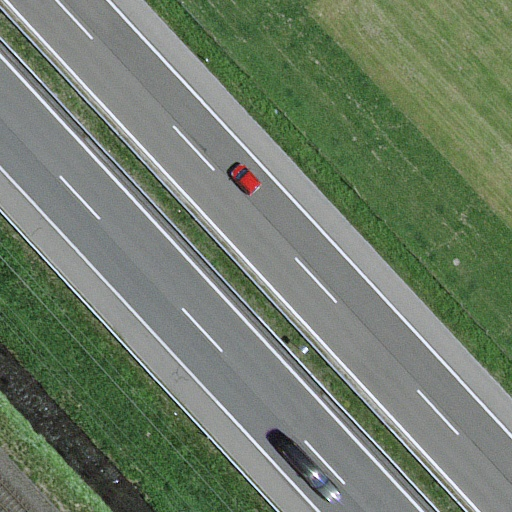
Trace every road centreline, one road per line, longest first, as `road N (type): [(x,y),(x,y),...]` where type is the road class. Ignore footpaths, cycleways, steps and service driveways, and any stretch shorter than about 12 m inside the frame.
road 1 (motorway): [(511,499),(50,0)]
road 2 (motorway): [(0,117),(365,511)]
